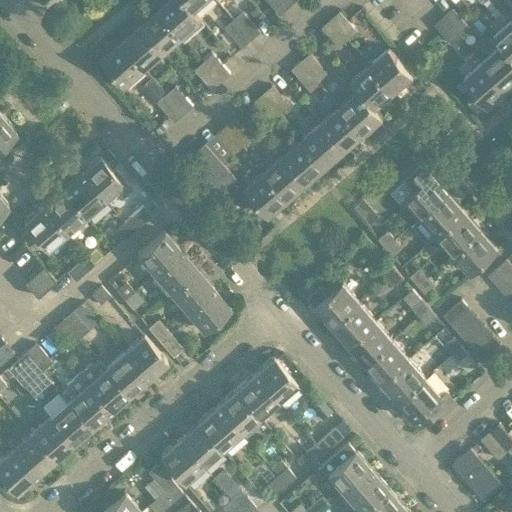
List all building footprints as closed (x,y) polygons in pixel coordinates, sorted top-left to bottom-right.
[(194,10),(185,0),(166,0),(158,8),(182,35),(201,18),(194,10)] [(194,10),(204,0),(185,0),(194,10)] [(267,0),(279,13),(289,5),(284,0),(267,0)] [(256,17),(262,13),(253,2),(247,7),(256,17)] [(461,34),(469,26),(452,7),(444,14),(461,34)] [(163,51),(182,35),(158,8),(139,24),(163,51)] [(348,37),(357,29),(340,9),(330,17),(348,37)] [(251,38),(260,30),(243,10),(234,18),(251,38)] [(451,42),(461,34),(444,14),(434,22),(451,42)] [(338,45),(348,37),(330,17),(321,25),(338,45)] [(511,54),(511,17),(492,34),(500,43),(501,42),(511,54)] [(241,46),(251,38),(234,18),(224,26),(241,46)] [(145,67),(163,51),(139,24),(121,40),(145,67)] [(124,85),(145,67),(121,40),(101,57),(124,85)] [(511,80),(511,54),(501,42),(500,43),(482,59),(506,86),(511,80)] [(393,89),(412,72),(389,45),(369,62),(393,89)] [(317,79),(326,71),(309,51),(300,59),(317,79)] [(221,79),(230,72),(213,53),(204,60),(221,79)] [(308,87),(317,79),(300,59),(291,67),(308,87)] [(487,102),(506,86),(482,59),(463,76),(476,91),(467,99),(478,113),(489,104),(487,102)] [(212,88),(221,79),(204,60),(195,68),(212,88)] [(374,106),(375,105),(393,89),(369,62),(349,79),(357,88),(358,87),(374,106)] [(156,101),(166,93),(152,76),(141,85),(155,102),(156,101)] [(280,111),(288,104),(271,84),(263,91),(280,111)] [(184,111),(192,104),(175,85),(167,92),(184,111)] [(375,105),(374,106),(358,87),(357,88),(339,104),(363,131),(382,114),(375,105)] [(270,119),(280,111),(263,91),(253,100),(270,119)] [(173,120),(184,111),(167,92),(166,93),(156,101),(173,120)] [(344,147),(363,131),(339,104),(320,120),(344,147)] [(0,144),(15,131),(0,113),(0,144)] [(242,143),(251,136),(233,116),(225,124),(242,143)] [(325,164),(344,147),(320,120),(301,136),(325,164)] [(232,152),(242,143),(225,124),(215,132),(232,152)] [(307,180),(325,164),(301,136),(283,152),(307,180)] [(218,192),(236,176),(205,140),(187,156),(218,192)] [(288,196),(307,180),(283,152),(264,169),(288,196)] [(98,154),(79,171),(103,198),(112,189),(118,196),(131,184),(113,164),(110,167),(98,154)] [(234,158),(227,165),(234,173),(241,166),(234,158)] [(425,160),(390,189),(399,198),(403,195),(420,214),(420,213),(448,190),(432,171),(434,170),(432,168),(425,160)] [(268,213),(288,196),(264,169),(244,186),(268,213)] [(84,214),(102,198),(79,171),(60,187),(84,214)] [(65,231),(84,214),(60,187),(42,203),(65,231)] [(437,233),(464,208),(448,190),(420,213),(437,233)] [(150,198),(142,206),(149,214),(158,207),(150,198)] [(46,247),(65,231),(42,203),(22,220),(29,228),(36,237),(46,247)] [(131,230),(149,214),(142,206),(141,205),(122,221),(131,230)] [(453,252),(481,228),(464,208),(437,233),(453,252)] [(121,239),(131,230),(122,221),(113,229),(121,239)] [(29,243),(36,237),(29,228),(21,234),(29,243)] [(470,271),(498,247),(481,228),(453,252),(470,271)] [(152,272),(179,248),(163,229),(136,253),(152,272)] [(384,244),(394,236),(389,230),(379,238),(384,244)] [(394,256),(404,247),(394,236),(384,244),(394,256)] [(93,263),(102,255),(93,246),(85,253),(93,263)] [(168,290),(195,267),(179,248),(152,272),(168,290)] [(73,280),(93,263),(85,253),(65,270),(73,280)] [(496,282),(511,268),(511,264),(505,257),(488,272),(496,282)] [(386,277),(396,268),(388,260),(379,268),(386,277)] [(36,295),(54,279),(41,264),(22,280),(36,295)] [(184,309),(211,285),(195,267),(168,290),(184,309)] [(417,283),(427,274),(421,267),(411,276),(417,283)] [(393,285),(403,277),(396,268),(386,277),(393,285)] [(504,291),(511,284),(511,268),(496,282),(504,291)] [(426,293),(436,284),(427,274),(417,283),(426,293)] [(122,298),(131,290),(123,280),(114,288),(122,298)] [(333,323),(359,300),(342,280),(327,293),(319,284),(306,295),(315,306),(316,305),(333,323)] [(98,302),(107,293),(99,284),(90,293),(98,302)] [(202,329),(229,305),(211,285),(184,309),(202,329)] [(130,307),(139,299),(131,290),(122,298),(130,307)] [(419,314),(429,306),(421,297),(411,306),(419,314)] [(468,306),(467,305),(460,297),(451,305),(443,313),(450,321),(468,306)] [(79,336),(98,319),(82,300),(72,308),(62,316),(79,336)] [(349,342),(376,319),(359,300),(333,323),(349,342)] [(426,323),(436,314),(429,306),(419,314),(426,323)] [(459,331),(476,315),(468,306),(450,321),(459,331)] [(467,340),(484,324),(476,315),(459,331),(467,340)] [(70,343),(79,336),(62,316),(53,324),(70,343)] [(154,335),(164,327),(156,318),(146,326),(154,335)] [(365,361),(392,338),(376,319),(349,342),(365,361)] [(474,348),(492,333),(484,324),(467,340),(474,348)] [(171,355),(180,346),(164,327),(154,335),(171,355)] [(146,376),(165,360),(141,333),(123,349),(146,376)] [(483,358),(500,342),(492,333),(474,348),(483,358)] [(451,352),(461,343),(453,334),(443,343),(451,352)] [(381,379),(408,356),(392,338),(365,361),(381,379)] [(0,360),(13,350),(5,340),(0,344),(0,360)] [(41,368),(51,360),(34,341),(25,349),(41,368)] [(458,360),(468,351),(461,343),(451,352),(458,360)] [(32,376),(41,368),(25,349),(15,357),(32,376)] [(128,392),(146,376),(123,349),(104,365),(128,392)] [(277,399),(296,383),(273,355),(254,372),(277,399)] [(398,398),(424,375),(408,356),(381,379),(398,398)] [(104,365),(98,358),(91,364),(89,361),(77,371),(109,409),(128,392),(104,365)] [(90,425),(109,409),(77,371),(65,382),(68,384),(61,390),(67,397),(90,425)] [(258,416),(277,399),(254,372),(234,388),(258,416)] [(445,391),(441,394),(424,375),(398,398),(414,418),(418,422),(449,396),(445,391)] [(240,431),(258,416),(234,388),(216,404),(240,431)] [(72,441),(90,425),(67,397),(48,413),(72,441)] [(221,448),(240,431),(216,404),(197,421),(221,448)] [(53,457),(72,441),(48,413),(29,430),(53,457)] [(203,464),(221,448),(197,421),(179,437),(203,464)] [(506,448),(511,443),(511,437),(498,422),(490,429),(506,448)] [(322,451),(341,435),(333,425),(314,442),(322,451)] [(497,456),(506,448),(490,429),(480,437),(497,456)] [(34,474),(53,457),(29,430),(11,446),(34,474)] [(183,481),(203,464),(179,437),(159,454),(183,481)] [(342,491),(370,467),(347,440),(317,466),(324,475),(327,473),(342,491)] [(312,459),(322,451),(314,442),(304,450),(312,459)] [(0,473),(15,490),(34,474),(11,446),(0,455),(0,473)] [(483,497),(501,482),(470,446),(453,461),(483,497)] [(280,458),(270,466),(277,474),(286,466),(280,458)] [(163,489),(173,480),(157,462),(147,471),(163,489)] [(285,483),(294,475),(286,466),(277,474),(285,483)] [(358,510),(386,486),(370,467),(342,491),(358,510)] [(275,492),(285,483),(277,474),(267,482),(275,492)] [(172,499),(182,491),(173,480),(163,489),(172,499)] [(234,481),(225,489),(231,496),(240,489),(234,481)] [(360,511),(395,511),(403,505),(386,486),(358,510),(360,511)] [(244,511),(252,511),(257,508),(240,489),(231,496),(244,511)] [(137,511),(140,510),(123,491),(99,511),(137,511)] [(226,511),(244,511),(231,496),(221,505),(226,511)] [(301,499),(289,511),(299,511),(307,505),(301,499)] [(318,511),(320,511),(312,501),(307,505),(299,511),(318,511)]
